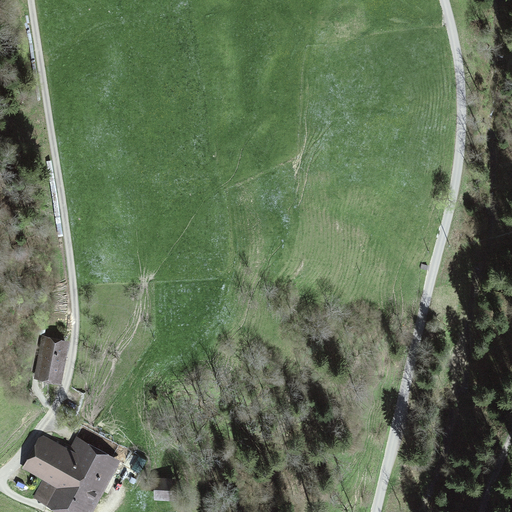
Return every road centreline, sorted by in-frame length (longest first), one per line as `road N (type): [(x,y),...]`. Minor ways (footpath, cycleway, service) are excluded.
road 1 (track): [(445,0),(461,84),(454,193),(375,511)]
road 2 (track): [(0,473),(62,396),(73,364),(71,254),(30,0)]
